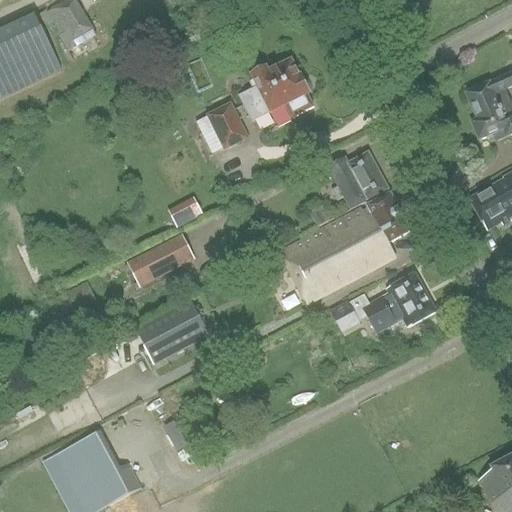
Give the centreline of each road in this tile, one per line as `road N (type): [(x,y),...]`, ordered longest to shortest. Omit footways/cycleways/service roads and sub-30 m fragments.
road 1 (tertiary): [(511,340),(389,87)]
road 2 (residential): [(389,87),(511,17)]
